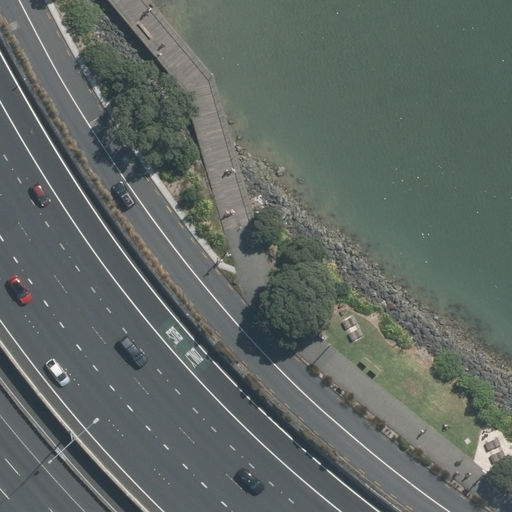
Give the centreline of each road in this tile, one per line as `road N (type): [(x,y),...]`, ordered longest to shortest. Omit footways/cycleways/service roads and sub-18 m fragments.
road 1 (residential): [(19,0),(91,128),(227,314),(352,437),(449,511)]
road 2 (motorway): [(0,235),(114,386),(237,511)]
